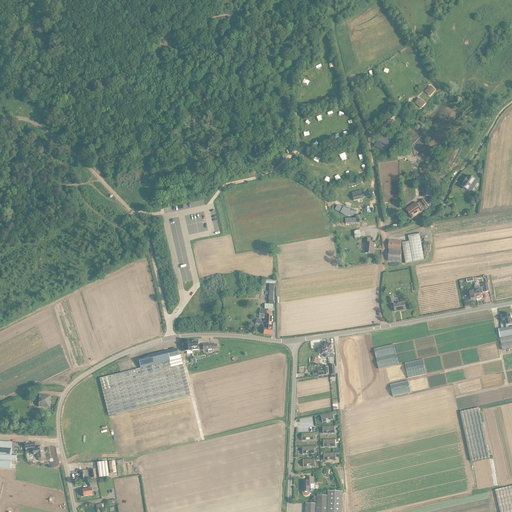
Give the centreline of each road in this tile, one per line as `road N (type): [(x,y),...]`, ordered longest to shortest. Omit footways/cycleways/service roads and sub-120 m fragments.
road 1 (unclassified): [(75,511),(58,430),(64,394),(111,359),(170,337)]
road 2 (unknown): [(0,136),(38,149),(73,178),(85,202),(151,254)]
road 3 (track): [(511,102),(440,205),(383,234)]
road 4 (track): [(335,334),(351,486),(346,511)]
road 5 (unclassified): [(289,511),(296,340)]
road 6 (track): [(374,164),(333,29),(332,0)]
road 7 (track): [(511,482),(379,511)]
road 8 (unclassified): [(383,326),(511,303)]
road 9 (unclassified): [(296,340),(170,337)]
